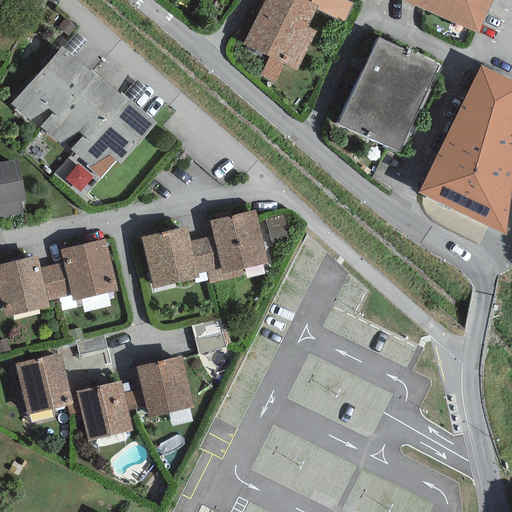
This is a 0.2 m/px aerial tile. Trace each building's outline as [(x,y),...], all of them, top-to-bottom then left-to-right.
[(310,2),(305,0),(264,0),(242,44),(297,71),(317,32),(307,27),(316,9),(318,6),(310,2)] [(346,0),(310,0),(310,2),(318,6),(316,9),(344,22),(353,3),(346,0)] [(400,0),(478,34),(492,0),(400,0)] [(439,66),(377,37),(337,123),(399,152),(439,66)] [(39,128),(89,72),(61,47),(11,103),(39,128)] [(511,175),(511,81),(479,66),(418,192),(505,235),(511,175)] [(87,141),(124,99),(91,70),(89,72),(39,128),(68,152),(70,149),(82,136),(87,141)] [(156,123),(124,99),(87,141),(82,136),(70,149),(88,164),(86,167),(101,178),(116,161),(120,164),(156,123)] [(17,159),(0,162),(0,220),(23,215),(20,202),(25,201),(17,159)] [(255,210),(209,221),(213,236),(220,268),(222,274),(242,269),(267,264),(255,210)] [(283,215),(265,220),(271,245),(289,240),(283,215)] [(189,241),(185,226),(140,237),(153,289),(198,278),(197,274),(189,241)] [(213,236),(189,241),(197,274),(206,272),(220,268),(213,236)] [(105,239),(60,249),(62,262),(71,295),(72,301),(117,290),(105,239)] [(37,255),(0,264),(0,302),(4,318),(50,307),(48,301),(40,268),(37,255)] [(71,295),(62,262),(40,268),(48,301),(71,295)] [(243,276),(242,269),(222,274),(220,268),(206,272),(209,284),(243,276)] [(218,317),(190,324),(197,355),(226,348),(218,317)] [(102,334),(75,341),(79,356),(106,349),(102,334)] [(70,397),(60,354),(15,364),(27,415),(66,405),(72,404),(70,397)] [(180,356),(136,367),(138,380),(145,407),(147,419),(192,408),(180,356)] [(138,380),(121,384),(128,411),(145,407),(138,380)] [(121,384),(120,381),(76,392),(77,395),(81,412),(88,441),(132,430),(128,411),(121,384)] [(77,395),(70,397),(72,404),(66,405),(69,415),(81,412),(77,395)]
